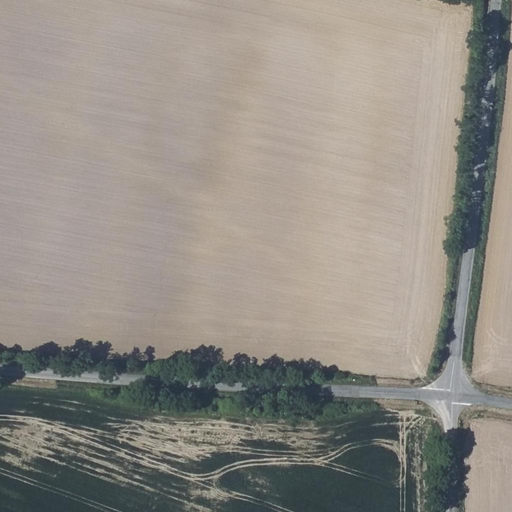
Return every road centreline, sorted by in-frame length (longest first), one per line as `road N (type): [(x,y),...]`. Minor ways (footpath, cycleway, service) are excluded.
road 1 (unclassified): [(0,368),(451,397)]
road 2 (unclassified): [(497,0),(451,397)]
